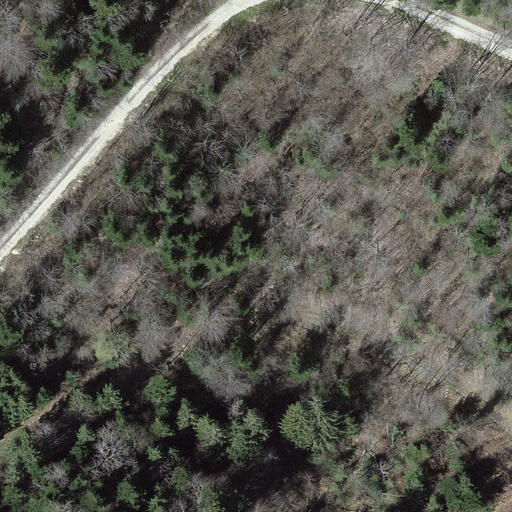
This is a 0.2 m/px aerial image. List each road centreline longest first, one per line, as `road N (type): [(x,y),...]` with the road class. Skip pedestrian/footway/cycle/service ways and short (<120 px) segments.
road 1 (track): [(511,429),(375,328),(273,306),(223,317),(127,367),(0,450)]
road 2 (track): [(238,0),(167,57),(0,245)]
road 3 (track): [(511,47),(398,0)]
